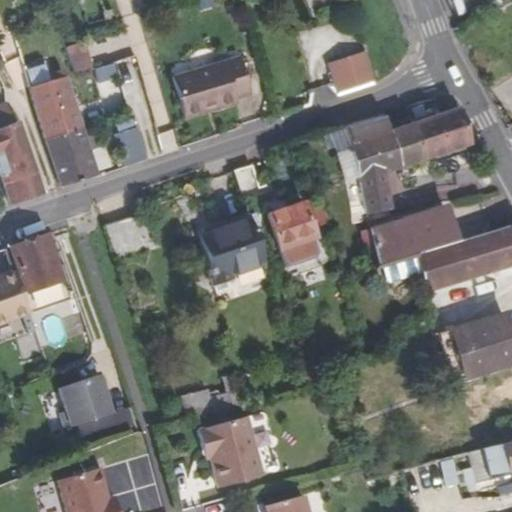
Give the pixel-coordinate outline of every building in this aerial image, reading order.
[(90,72),(82,45),(64,51),(74,77),(90,72)] [(234,98),(248,93),(237,57),(171,78),(184,119),(203,113),(203,111),(216,106),(217,109),(236,103),(234,98)] [(339,97),(375,85),(368,61),(331,72),(339,97)] [(44,141),(78,129),(76,122),(59,73),(46,77),(47,83),(25,90),(44,141)] [(0,128),(9,125),(2,106),(0,106),(0,128)] [(475,144),(456,109),(388,131),(382,115),(339,128),(356,177),(364,216),(388,210),(381,174),(475,144)] [(0,171),(14,206),(41,197),(13,124),(9,125),(0,128),(0,171)] [(84,146),(78,129),(44,141),(61,190),(97,179),(89,158),(84,146)] [(135,132),(114,138),(124,170),(145,163),(135,132)] [(91,144),(84,146),(89,158),(96,155),(91,144)] [(265,201),(254,168),(235,173),(247,207),(265,201)] [(316,244),(303,208),(269,220),(281,256),(316,244)] [(415,255),(451,244),(440,210),(368,230),(378,266),(415,255)] [(155,250),(144,216),(105,229),(116,262),(155,250)] [(275,286),(252,223),(201,241),(211,271),(209,272),(210,277),(213,276),(223,305),(275,286)] [(511,225),(451,244),(415,255),(425,291),(511,265),(511,225)] [(45,238),(9,250),(26,297),(62,283),(45,238)] [(0,327),(28,317),(13,275),(0,279),(0,327)] [(458,348),(506,333),(500,315),(437,332),(442,351),(458,348)] [(511,361),(511,348),(506,333),(458,348),(465,374),(511,361)] [(77,430),(86,455),(122,441),(113,417),(100,379),(59,394),(67,417),(61,419),(67,433),(77,430)] [(242,405),(235,387),(185,401),(191,420),(242,405)] [(113,417),(122,441),(140,434),(131,410),(113,417)] [(207,453),(210,463),(219,492),(262,478),(244,420),(196,436),(202,455),(207,453)] [(511,442),(470,453),(477,485),(510,476),(510,472),(511,471),(511,442)] [(205,464),(210,463),(207,453),(202,455),(205,464)] [(65,511),(117,511),(115,501),(109,502),(100,472),(57,484),(65,511)] [(306,511),(303,498),(266,509),(267,511),(306,511)]
